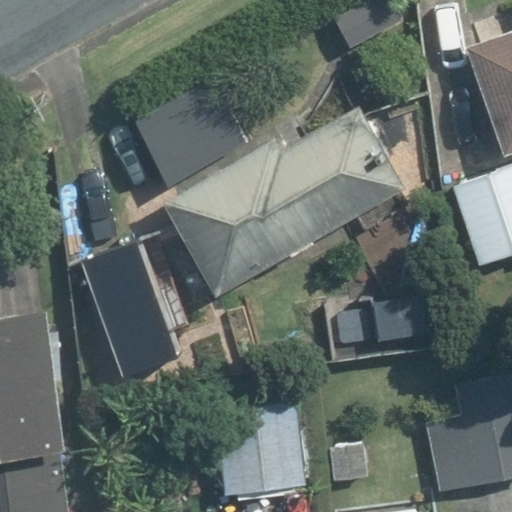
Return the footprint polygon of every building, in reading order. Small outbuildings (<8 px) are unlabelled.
[(511,24),(478,37),(511,130),(511,24)] [(297,142),(291,131),(180,196),(232,286),(417,178),(370,99),(297,142)] [(511,159),(460,178),(489,255),(511,246),(511,159)] [(176,250),(97,276),(121,348),(200,322),(176,250)] [(0,511),(81,511),(71,437),(87,435),(68,295),(0,304),(0,511)] [(379,298),(334,300),(336,357),(382,355),(379,298)] [(511,368),(429,384),(448,485),(511,472),(511,368)] [(300,481),(314,480),(311,397),(232,400),(235,496),(300,494),(300,481)]
